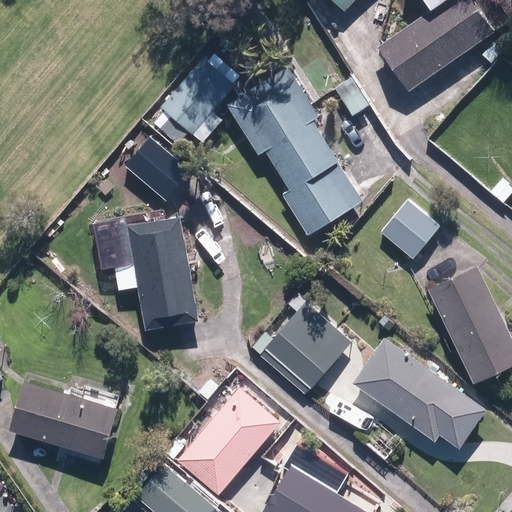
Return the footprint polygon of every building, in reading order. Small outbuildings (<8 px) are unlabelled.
[(333,0),(346,12),(357,0),(333,0)] [(381,47),(411,91),(496,33),(473,0),(426,0),(434,11),(381,47)] [(483,54),(493,63),(504,50),(494,42),(483,54)] [(163,107),(166,110),(155,124),(179,145),(190,131),(204,142),(222,120),(213,113),(236,86),(233,84),(240,76),(216,55),(209,63),(204,59),(163,107)] [(229,105),(259,156),(266,151),(277,170),(325,140),(315,121),(320,117),(290,67),(229,105)] [(335,89),(353,117),(370,107),(352,78),(335,89)] [(127,166),(168,201),(191,173),(150,138),(127,166)] [(325,140),(277,170),(291,192),(284,196),(308,235),(363,201),(325,140)] [(490,191),(504,203),(511,193),(511,186),(503,178),(490,191)] [(416,258),(440,228),(412,203),(386,234),(416,258)] [(136,267),(147,331),(199,323),(182,218),(130,226),(130,231),(114,234),(119,269),(136,267)] [(23,263),(23,279),(38,278),(38,262),(23,263)] [(429,290),(474,385),(511,367),(511,336),(478,267),(429,290)] [(260,355),(305,394),(310,389),(311,390),(353,343),(306,302),(260,355)] [(0,382),(3,380),(0,374),(0,366),(15,357),(0,336),(0,382)] [(443,438),(459,449),(487,410),(386,338),(353,383),(438,444),(443,438)] [(197,382),(208,392),(220,378),(207,369),(197,382)] [(10,431),(106,459),(121,409),(25,381),(10,431)] [(180,461),(220,495),(281,422),(241,388),(180,461)] [(263,511),(365,511),(338,495),(350,475),(298,444),(284,467),(289,470),(263,511)] [(151,467),(162,477),(174,463),(164,454),(151,467)] [(163,511),(215,511),(217,511),(187,484),(163,511)]
